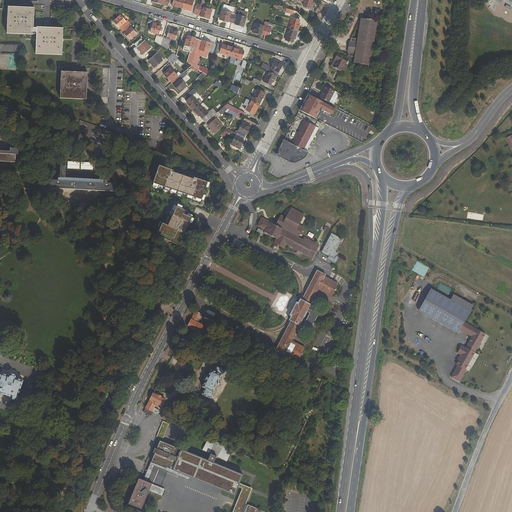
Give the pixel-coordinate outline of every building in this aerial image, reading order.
[(186,0),(183,0),(181,8),(191,11),(193,2),(186,0)] [(312,2),(312,0),(305,0),(305,2),(303,7),(313,10),(315,3),(312,2)] [(291,14),(292,14),(294,11),(274,5),(273,8),(285,11),(285,12),(291,14)] [(203,8),(200,16),(209,19),(212,10),(203,8)] [(8,9),(7,32),(33,33),(34,27),(34,10),(8,9)] [(228,23),(229,22),(232,22),(234,14),(231,13),(222,10),(220,19),(224,20),(224,21),(228,23)] [(240,25),(244,26),(246,18),(246,17),(238,15),(237,15),(234,14),(232,22),(235,24),(240,26),(240,25)] [(128,25),(129,22),(127,20),(126,21),(120,15),(114,21),(117,24),(116,25),(121,31),(128,25)] [(288,28),(298,31),(300,23),(299,23),(300,20),(291,18),(288,28)] [(357,39),(351,38),(351,41),(349,52),(348,56),(354,57),(354,61),(353,63),(370,66),(377,21),(361,18),(357,39)] [(128,25),(121,31),(123,33),(127,38),(128,37),(131,39),(137,34),(131,27),(132,25),(129,22),(128,25)] [(262,35),(264,35),(268,22),(265,22),(264,26),(255,23),(252,32),(262,35)] [(150,32),(159,35),(162,25),(153,23),(150,32)] [(169,28),(167,37),(175,40),(178,30),(169,28)] [(298,31),(288,28),(285,40),(293,43),(294,39),(295,39),(298,31)] [(62,53),(63,30),(37,29),(37,35),(36,52),(62,53)] [(156,36),(155,42),(161,45),(163,38),(156,36)] [(191,53),(195,54),(195,53),(199,40),(196,39),(196,38),(187,36),(184,45),(193,47),(191,53)] [(134,44),(143,54),(151,47),(142,38),(134,44)] [(167,50),(170,40),(163,38),(161,45),(161,46),(167,50)] [(199,40),(195,53),(195,54),(194,58),(192,62),(191,64),(192,65),(198,69),(199,70),(200,66),(198,65),(200,56),(207,58),(211,43),(203,41),(199,40)] [(231,56),(233,48),(228,46),(228,47),(225,46),(218,44),(216,52),(231,56)] [(239,50),(239,49),(233,48),(231,56),(241,60),(244,52),(241,51),(239,50)] [(148,61),(154,68),(163,60),(157,53),(148,61)] [(167,59),(169,62),(170,61),(176,55),(173,53),(167,59)] [(349,59),(338,53),(334,59),(336,60),(333,67),(341,71),(344,65),(346,65),(349,59)] [(176,55),(170,61),(172,64),(179,59),(176,55)] [(261,67),(268,71),(277,75),(283,64),(275,61),(271,68),(263,63),(261,67)] [(170,81),(172,83),(181,75),(179,72),(176,74),(170,67),(163,73),(170,81)] [(272,82),(273,83),(277,75),(268,71),(263,81),(271,86),(272,82)] [(187,74),(184,72),(181,75),(172,83),(180,92),(187,86),(181,79),(187,74)] [(86,97),(87,74),(61,73),(60,96),(86,97)] [(215,91),(222,84),(217,81),(211,87),(215,91)] [(325,86),(320,97),(329,102),(330,101),(335,91),(325,86)] [(251,101),(259,105),(265,93),(257,89),(251,101)] [(188,104),(194,110),(200,104),(193,96),(195,94),(192,91),(184,98),(188,104)] [(333,102),(338,93),(335,91),(330,101),(333,102)] [(333,108),(307,93),(299,110),(313,117),(318,109),(330,115),(333,108)] [(259,105),(251,101),(246,110),(254,114),(259,105)] [(200,104),(194,110),(193,111),(197,115),(198,114),(200,116),(206,123),(217,113),(213,109),(208,113),(200,104)] [(224,107),(228,109),(229,110),(234,112),(236,108),(227,104),(224,107)] [(228,109),(224,107),(218,112),(221,115),(228,109)] [(236,108),(234,112),(243,117),(245,113),(236,108)] [(208,126),(215,133),(223,126),(216,118),(208,126)] [(305,121),(293,144),(303,149),(315,126),(305,121)] [(234,132),(245,138),(251,126),(243,122),(238,131),(235,131),(234,132)] [(245,138),(234,132),(233,136),(235,137),(231,145),(239,149),(245,138)] [(308,152),(303,149),(293,144),(284,139),(278,150),(279,153),(276,154),(276,155),(289,162),(291,162),(293,162),(295,162),(297,162),(298,161),(300,160),(302,159),(303,158),(305,157),(308,152)] [(16,155),(0,153),(0,161),(15,163),(16,155)] [(173,170),(159,165),(152,183),(201,200),(204,191),(204,190),(207,182),(193,177),(193,179),(172,171),(173,170)] [(116,182),(104,181),(104,179),(95,178),(95,181),(71,180),(72,177),(63,177),(63,180),(50,179),(50,188),(115,191),(116,182)] [(163,223),(153,244),(175,254),(192,218),(184,215),(186,211),(177,207),(168,226),(163,223)] [(319,245),(304,237),(303,240),(262,218),(257,226),(265,230),(264,232),(312,258),(319,245)] [(319,245),(312,258),(322,263),(331,247),(321,241),(319,245)] [(424,276),(429,268),(416,261),(412,270),(424,276)] [(332,296),(338,284),(324,277),(326,275),(317,270),(303,298),(301,297),(290,320),(291,320),(276,350),(284,355),(285,353),(299,360),(305,348),(291,341),(306,312),(310,314),(305,322),(312,326),(320,312),(312,308),(311,311),(308,309),(318,289),(332,296)] [(463,321),(473,304),(453,293),(450,299),(430,288),(418,311),(457,332),(459,329),(463,321)] [(187,326),(199,332),(203,325),(198,322),(202,314),(195,311),(187,326)] [(486,333),(463,321),(459,329),(472,336),(468,343),(477,348),(480,349),(483,343),(481,342),(486,333)] [(465,370),(477,348),(468,343),(466,347),(461,345),(457,353),(460,354),(457,359),(459,360),(456,365),(458,366),(452,377),(460,382),(466,370),(465,370)] [(207,376),(205,380),(205,381),(202,387),(205,388),(202,394),(211,398),(213,393),(213,392),(216,386),(217,386),(219,382),(218,381),(224,370),(217,367),(215,371),(211,369),(207,376)] [(1,399),(7,400),(10,399),(16,401),(23,380),(1,373),(0,375),(0,395),(1,399)] [(153,412),(157,413),(159,410),(155,408),(156,404),(162,407),(166,399),(153,393),(145,408),(146,409),(153,412)] [(161,420),(157,436),(164,438),(168,422),(161,420)] [(233,449),(208,438),(203,450),(227,461),(233,449)] [(243,475),(181,449),(160,440),(151,461),(169,468),(168,471),(188,479),(189,477),(234,496),(238,487),(239,484),(243,475)] [(263,491),(272,495),(280,476),(271,472),(263,491)] [(152,484),(139,479),(128,504),(141,509),(152,484)] [(246,503),(252,489),(239,484),(238,487),(242,488),(232,511),(245,511),(248,505),(246,503)]
